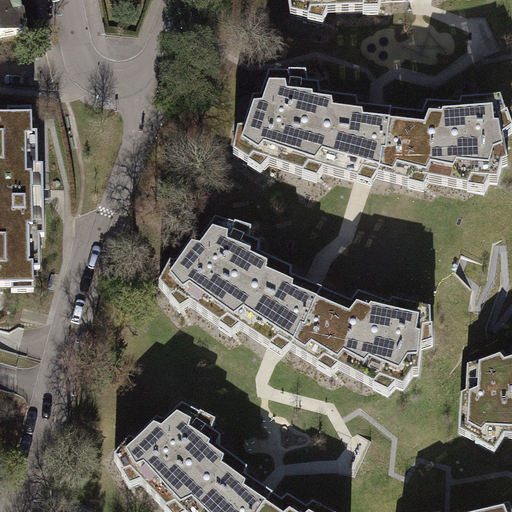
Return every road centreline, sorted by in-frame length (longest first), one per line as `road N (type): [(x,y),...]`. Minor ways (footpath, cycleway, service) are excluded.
road 1 (residential): [(17,511),(58,351),(138,109),(129,80)]
road 2 (residential): [(64,0),(75,52),(93,77),(129,80)]
